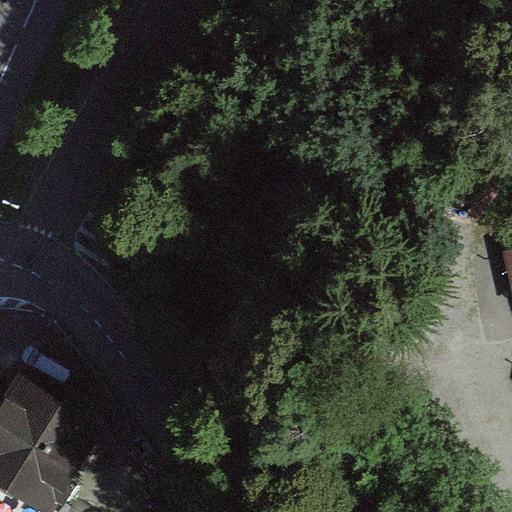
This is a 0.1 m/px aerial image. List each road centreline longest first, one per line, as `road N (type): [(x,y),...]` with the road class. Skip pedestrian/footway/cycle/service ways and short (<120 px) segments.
road 1 (residential): [(28,272),(73,296),(102,327),(241,511)]
road 2 (residential): [(186,0),(130,72),(28,272)]
